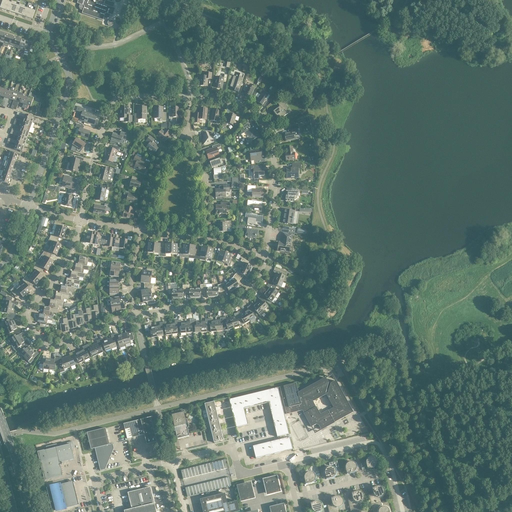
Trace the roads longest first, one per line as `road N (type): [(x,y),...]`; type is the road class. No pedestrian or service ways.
road 1 (residential): [(135,317),(61,344),(44,343),(32,328),(29,306),(66,264),(79,219)]
road 2 (residential): [(189,97),(239,104),(267,127),(275,183),(265,253)]
road 3 (residential): [(79,219),(114,108),(128,98),(189,97)]
road 4 (residential): [(48,34),(69,88),(28,205)]
road 5 (residential): [(403,511),(374,443),(287,463)]
road 6 (residential): [(265,253),(250,282),(224,303),(135,317)]
road 7 (residential): [(287,463),(243,471),(224,448),(171,463)]
